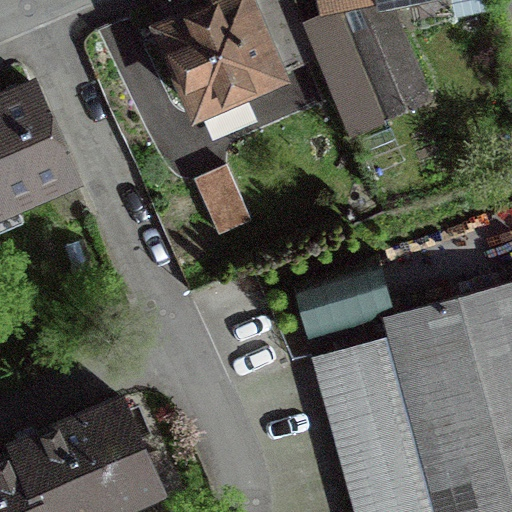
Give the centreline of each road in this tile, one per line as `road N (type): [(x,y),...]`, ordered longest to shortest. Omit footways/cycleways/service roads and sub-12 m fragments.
road 1 (residential): [(172,345),(27,4)]
road 2 (residential): [(0,419),(172,345)]
road 3 (residential): [(233,511),(228,480),(172,345)]
